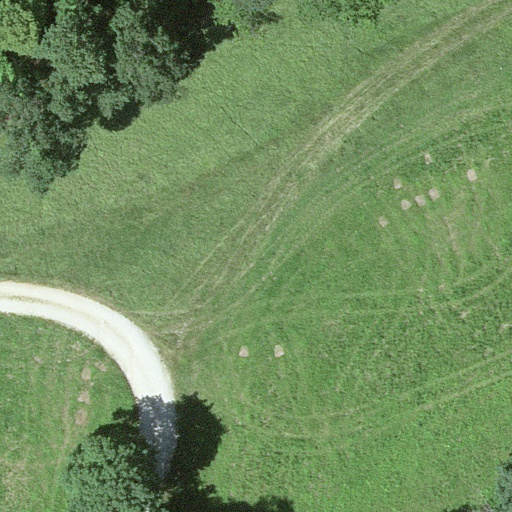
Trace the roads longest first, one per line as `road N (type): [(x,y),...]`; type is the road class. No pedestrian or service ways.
road 1 (track): [(149,357),(300,164),(511,7)]
road 2 (track): [(126,511),(158,420),(149,357),(106,318),(0,299)]
